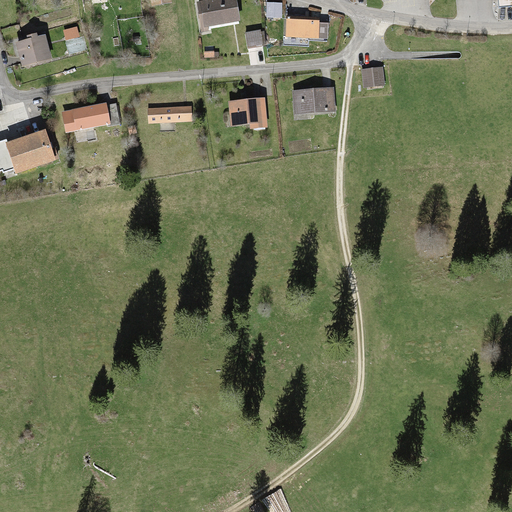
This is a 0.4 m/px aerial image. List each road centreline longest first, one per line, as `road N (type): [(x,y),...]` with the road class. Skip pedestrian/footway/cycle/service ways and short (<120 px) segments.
road 1 (track): [(233,511),(287,476),(353,410),(358,304),(340,224),(347,61)]
road 2 (residential): [(4,86),(22,96),(347,61),(369,17)]
road 3 (residential): [(369,17),(511,27)]
